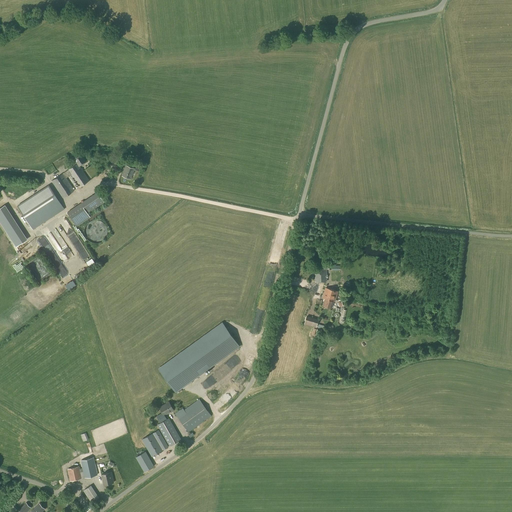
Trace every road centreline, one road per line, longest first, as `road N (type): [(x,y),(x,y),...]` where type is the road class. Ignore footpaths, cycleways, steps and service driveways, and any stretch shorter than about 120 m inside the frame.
road 1 (unclassified): [(99,511),(248,387),(299,212)]
road 2 (unclassified): [(299,212),(347,39),(363,22),(433,9),(442,0)]
road 3 (unclassified): [(511,234),(299,212)]
